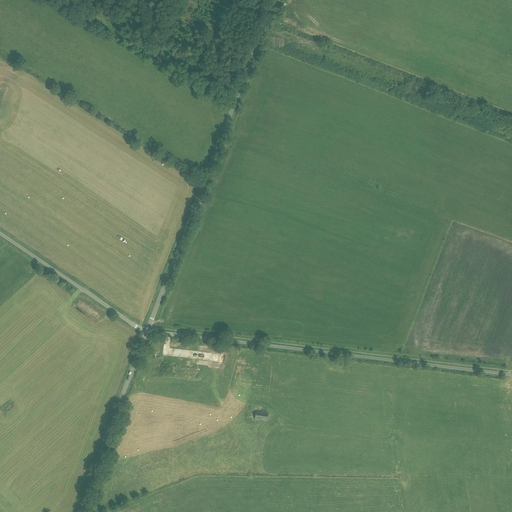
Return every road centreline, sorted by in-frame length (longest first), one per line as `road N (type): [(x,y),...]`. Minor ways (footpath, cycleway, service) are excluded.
road 1 (unclassified): [(146,331),(273,0)]
road 2 (unclassified): [(78,511),(146,331)]
road 3 (unclassified): [(146,331),(0,233)]
